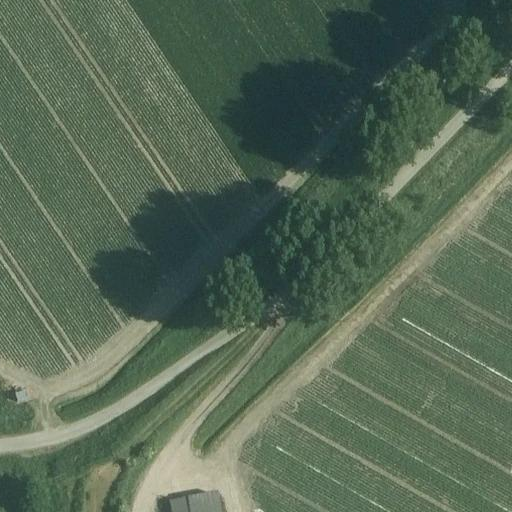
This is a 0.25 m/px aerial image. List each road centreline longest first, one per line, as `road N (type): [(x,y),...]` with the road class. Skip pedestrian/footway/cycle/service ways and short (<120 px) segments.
road 1 (unclassified): [(0,447),(77,430),(114,411),(282,297),(511,72)]
road 2 (track): [(456,54),(406,173)]
